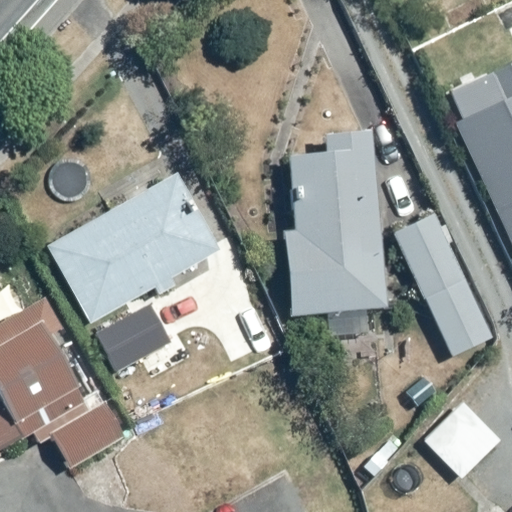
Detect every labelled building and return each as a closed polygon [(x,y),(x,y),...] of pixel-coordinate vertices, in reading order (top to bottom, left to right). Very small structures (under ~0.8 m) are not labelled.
[(511,53),(432,93),(511,252),(511,53)] [(371,156),(285,157),(286,231),(280,232),(281,315),(400,313),(400,257),(372,257),(371,156)] [(116,214),(43,245),(84,328),(149,296),(153,304),(184,289),(177,275),(210,258),(169,174),(110,203),(116,214)] [(435,214),(392,231),(445,358),(488,340),(435,214)] [(285,342),(269,307),(217,331),(249,402),(291,383),(275,347),(285,342)] [(0,444),(23,431),(33,448),(47,440),(65,472),(124,439),(61,329),(45,338),(28,309),(0,324),(0,444)] [(457,397),(415,438),(460,485),(502,444),(457,397)]
